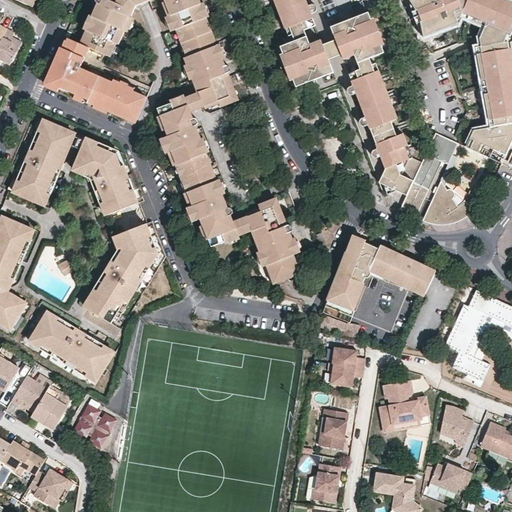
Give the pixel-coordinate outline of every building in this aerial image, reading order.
[(98,1),(80,44),(89,48),(107,56),(114,40),(118,41),(120,42),(137,4),(146,0),(164,0),(174,29),(177,28),(180,27),(185,40),(212,30),(201,0),(97,0),(98,1)] [(290,36),(293,34),(305,30),(316,26),(313,20),(311,14),(313,13),(316,12),(317,11),(318,9),(318,8),(317,7),(316,6),(315,5),(314,5),(313,5),(309,6),(306,0),(274,0),(286,29),(290,36)] [(510,36),(511,37),(511,3),(508,2),(508,0),(412,0),(414,3),(417,8),(413,9),(415,15),(417,19),(419,24),(420,28),(424,27),(425,33),(426,39),(462,25),(461,21),(464,19),(465,17),(472,20),(478,23),(476,27),(485,31),(485,32),(484,34),(487,36),(485,41),(486,46),(482,47),(483,55),(479,55),(484,81),(488,81),(489,87),(490,95),(487,95),(490,121),(495,120),(496,127),(491,128),(477,131),(468,148),(495,161),(497,156),(506,160),(511,148),(511,65),(508,66),(507,60),(511,59),(510,50),(511,50),(510,42),(507,43),(510,36)] [(357,18),(360,25),(372,20),(369,13),(357,18)] [(359,63),(370,58),(385,53),(381,43),(383,42),(375,21),(373,22),(372,20),(360,25),(349,30),(334,35),(342,54),(344,60),(355,56),(359,63)] [(177,28),(182,42),(185,40),(180,27),(177,28)] [(14,33),(7,29),(0,40),(0,59),(9,64),(21,43),(15,39),(12,43),(9,41),(11,37),(14,33)] [(225,63),(212,30),(185,40),(190,53),(187,55),(185,56),(198,91),(185,96),(171,101),(159,106),(169,134),(163,136),(174,164),(176,163),(180,162),(185,176),(190,190),(186,191),(185,192),(191,209),(194,216),(195,219),(201,217),(204,227),(207,233),(211,244),(251,230),(260,254),(263,261),(264,264),(266,264),(273,282),(281,280),(287,277),(286,273),(299,267),(294,253),(298,252),(292,236),(290,231),(291,231),(292,229),(292,228),(292,226),(291,225),(290,224),(288,223),(287,223),(281,210),(277,212),(271,198),(257,203),(258,207),(259,210),(247,214),(233,219),(230,213),(232,212),(232,210),(232,208),(231,206),(230,205),(228,205),(227,205),(196,125),(197,124),(198,122),(199,121),(198,119),(197,118),(196,116),(194,116),(193,116),(191,111),(205,105),(217,101),(218,103),(220,106),(234,100),(230,87),(234,85),(229,71),(229,70),(230,69),(230,68),(230,66),(229,65),(228,64),(226,63),(225,63)] [(293,34),(296,41),(307,36),(305,30),(293,34)] [(296,41),(280,47),(283,54),(284,56),(282,58),(290,78),(293,77),(294,80),(297,87),(319,78),(334,72),(329,60),(329,59),(321,41),(311,45),(307,36),(296,41)] [(478,48),(482,47),(481,39),(471,41),(472,49),(478,48)] [(80,44),(72,40),(69,46),(86,54),(89,48),(80,44)] [(114,40),(107,56),(110,57),(118,41),(114,40)] [(185,40),(182,42),(187,55),(190,53),(185,40)] [(66,45),(65,49),(81,56),(84,58),(86,54),(69,46),(66,45)] [(65,49),(60,47),(55,59),(49,72),(54,74),(51,83),(60,87),(58,91),(75,99),(77,95),(93,102),(112,110),(111,112),(136,123),(146,98),(134,92),(127,89),(129,86),(121,82),(119,86),(113,83),(85,71),(84,73),(79,70),(80,68),(82,64),(78,62),(81,56),(65,49)] [(361,69),(372,65),(370,58),(359,63),(361,69)] [(406,195),(413,180),(401,175),(397,165),(409,160),(411,155),(376,64),(372,65),(361,69),(349,74),(351,80),(353,84),(353,86),(350,88),(349,89),(349,90),(349,91),(348,91),(349,92),(349,93),(350,94),(350,95),(352,95),(353,95),(354,95),(355,94),(357,94),(363,110),(366,117),(362,119),(361,119),(361,120),(361,121),(360,122),(361,123),(361,124),(362,125),(362,126),(364,126),(366,126),(368,125),(372,132),(377,144),(376,144),(378,150),(376,151),(375,151),(374,153),(373,153),(373,154),(373,155),(373,156),(374,156),(374,157),(375,158),(376,159),(378,159),(381,158),(383,164),(386,169),(380,182),(398,191),(406,195)] [(49,72),(46,81),(45,83),(46,85),(47,86),(58,91),(60,87),(51,83),(54,74),(49,72)] [(184,92),(170,98),(171,101),(185,96),(184,92)] [(77,95),(75,99),(91,106),(93,102),(77,95)] [(93,102),(91,106),(110,114),(111,112),(112,110),(93,102)] [(76,134),(77,131),(47,118),(46,121),(45,124),(41,133),(33,152),(30,150),(25,163),(28,164),(23,174),(20,182),(16,192),(15,195),(42,206),(43,202),(47,204),(51,195),(47,193),(55,175),(57,169),(68,145),(71,146),(72,142),(76,134)] [(33,152),(41,133),(37,132),(29,150),(30,150),(33,152)] [(405,216),(411,219),(413,218),(415,218),(416,217),(418,216),(443,162),(449,165),(459,144),(435,133),(413,180),(406,195),(403,203),(402,208),(402,210),(402,211),(402,212),(403,213),(404,215),(405,216)] [(85,138),(76,134),(72,142),(82,146),(85,138)] [(117,151),(98,144),(100,140),(90,136),(89,140),(85,138),(82,146),(74,165),(77,166),(98,175),(100,180),(102,186),(99,187),(107,209),(109,213),(136,202),(135,199),(138,198),(134,188),(131,189),(127,178),(130,176),(125,163),(121,164),(117,151)] [(119,148),(100,140),(98,144),(117,151),(121,164),(125,163),(119,148)] [(60,171),(71,146),(68,145),(57,169),(60,171)] [(495,161),(504,165),(506,160),(497,156),(495,161)] [(181,178),(185,176),(180,162),(176,163),(181,178)] [(77,166),(76,170),(100,180),(98,175),(77,166)] [(51,195),(58,176),(55,175),(47,193),(51,195)] [(181,178),(186,191),(190,190),(185,176),(181,178)] [(458,224),(468,218),(466,216),(468,213),(471,216),(476,210),(481,214),(491,192),(481,187),(477,195),(473,193),(469,201),(466,205),(464,207),(463,208),(459,210),(453,200),(456,198),(457,195),(456,193),(455,191),(454,190),(452,190),(448,191),(442,182),(424,223),(427,224),(431,225),(438,226),(443,226),(450,226),(458,224)] [(107,209),(99,187),(95,189),(104,211),(104,210),(107,209)] [(281,210),(277,196),(271,198),(277,212),(281,210)] [(32,229),(24,226),(20,224),(5,218),(4,221),(0,230),(0,324),(8,330),(10,327),(23,304),(25,301),(13,294),(12,296),(5,292),(7,290),(11,279),(14,272),(12,271),(15,265),(17,266),(22,254),(27,242),(30,243),(34,234),(31,233),(32,229)] [(153,246),(149,236),(152,235),(149,227),(149,225),(144,227),(143,223),(140,224),(141,228),(118,237),(114,238),(118,248),(121,247),(122,249),(115,261),(112,259),(108,266),(111,268),(108,272),(89,304),(88,308),(113,323),(115,319),(120,311),(118,310),(121,304),(123,305),(133,288),(137,290),(144,278),(140,276),(144,270),(142,268),(146,262),(151,266),(159,252),(156,245),(153,246)] [(140,224),(116,233),(118,237),(141,228),(140,224)] [(316,233),(321,245),(327,242),(322,231),(316,233)] [(365,239),(355,234),(353,236),(347,251),(352,253),(357,241),(363,243),(363,241),(365,239)] [(301,250),(295,235),(292,236),(298,252),(301,250)] [(413,260),(381,245),(379,248),(363,241),(363,243),(357,241),(352,253),(347,251),(343,259),(349,262),(347,266),(341,264),(335,280),(328,296),(356,307),(358,308),(368,282),(366,281),(367,279),(365,279),(367,276),(368,276),(369,276),(369,275),(370,275),(371,272),(423,296),(435,270),(417,262),(415,267),(412,266),(414,262),(414,261),(413,261),(413,260)] [(25,255),(30,243),(27,242),(22,254),(25,255)] [(115,261),(122,249),(121,247),(118,248),(112,259),(115,261)] [(20,267),(25,255),(22,254),(17,266),(20,267)] [(258,263),(263,261),(260,254),(255,255),(258,263)] [(67,258),(58,263),(64,274),(73,270),(67,258)] [(151,266),(146,262),(142,268),(144,270),(140,276),(144,278),(151,266)] [(15,280),(20,267),(17,266),(15,265),(12,271),(14,272),(11,279),(15,280)] [(301,273),(299,267),(286,273),(287,277),(301,273)] [(89,304),(108,272),(105,271),(86,302),(89,304)] [(118,321),(137,290),(133,288),(123,305),(121,304),(118,310),(120,311),(115,319),(118,321)] [(511,305),(474,288),(466,305),(462,303),(443,346),(457,352),(450,366),(481,380),(489,363),(473,355),(488,322),(511,332),(511,305)] [(356,307),(328,296),(326,303),(323,308),(352,319),(354,314),(356,307)] [(27,306),(23,304),(10,327),(14,329),(27,306)] [(356,333),(360,322),(348,320),(348,319),(325,310),(320,322),(343,331),(344,331),(356,333)] [(75,327),(50,313),(48,316),(73,331),(75,328),(75,327)] [(53,353),(65,360),(70,363),(72,360),(78,363),(76,367),(87,374),(85,376),(94,382),(96,379),(99,380),(114,355),(111,353),(85,338),(80,335),(82,332),(75,328),(73,331),(48,316),(45,314),(30,339),(34,341),(32,345),(40,349),(42,346),(53,353)] [(113,350),(87,334),(85,338),(111,353),(113,350)] [(53,353),(42,346),(40,349),(51,356),(53,353)] [(330,363),(332,363),(344,365),(347,366),(361,367),(362,363),(363,358),(354,357),(355,350),(332,347),(330,363)] [(0,382),(2,384),(0,387),(0,388),(4,391),(17,369),(0,359),(0,382)] [(78,363),(72,360),(70,363),(65,360),(63,363),(85,376),(87,374),(76,367),(78,363)] [(343,374),(344,365),(332,363),(329,383),(350,386),(351,381),(351,375),(346,375),(343,374)] [(51,383),(39,375),(35,382),(47,390),(48,388),(50,386),(51,383)] [(26,377),(11,401),(18,406),(19,404),(22,400),(36,409),(47,390),(26,377)] [(430,405),(429,398),(418,399),(417,402),(417,406),(412,406),(412,403),(411,397),(413,396),(417,392),(415,380),(385,383),(387,397),(393,396),(394,404),(383,405),(385,423),(395,422),(420,419),(423,416),(422,406),(430,405)] [(50,386),(48,388),(58,395),(60,392),(50,386)] [(44,421),(42,424),(54,431),(68,408),(55,400),(58,395),(48,388),(47,390),(36,409),(33,413),(33,414),(44,421)] [(71,402),(58,395),(55,400),(68,408),(71,402)] [(19,404),(33,413),(36,409),(22,400),(19,404)] [(99,405),(91,401),(73,433),(84,439),(86,436),(91,438),(89,442),(99,448),(116,420),(105,414),(102,418),(98,416),(100,412),(97,409),(99,405)] [(463,409),(454,405),(447,403),(439,431),(446,434),(448,430),(456,433),(454,437),(456,442),(462,445),(473,419),(465,416),(464,418),(460,416),(460,414),(463,409)] [(422,406),(423,416),(430,415),(430,405),(422,406)] [(324,417),(320,446),(341,449),(343,437),(346,412),(322,409),(321,417),(324,417)] [(33,414),(31,417),(42,424),(44,421),(33,414)] [(507,426),(491,420),(480,447),(511,459),(511,434),(505,432),(506,428),(507,426)] [(0,462),(3,457),(11,444),(0,437),(0,462)] [(39,471),(46,460),(28,449),(21,445),(14,440),(11,444),(3,457),(28,472),(27,473),(34,478),(39,471)] [(28,449),(31,445),(24,440),(21,445),(28,449)] [(441,481),(457,488),(464,491),(472,473),(451,465),(449,469),(446,467),(437,463),(429,482),(439,486),(441,481)] [(334,504),(340,468),(319,464),(315,490),(312,490),(310,500),(334,504)] [(69,481),(50,469),(46,476),(44,475),(39,471),(34,478),(28,488),(30,489),(35,493),(33,497),(52,509),(57,501),(64,489),(69,481)] [(402,477),(376,473),(373,492),(393,495),(394,495),(394,496),(392,509),(394,506),(401,511),(419,511),(421,510),(412,502),(411,502),(411,501),(414,486),(404,485),(401,485),(401,483),(402,477)] [(415,478),(405,477),(404,485),(414,486),(415,478)] [(73,483),(69,481),(64,489),(68,492),(73,483)] [(457,488),(441,481),(439,486),(455,493),(456,492),(457,488)]
